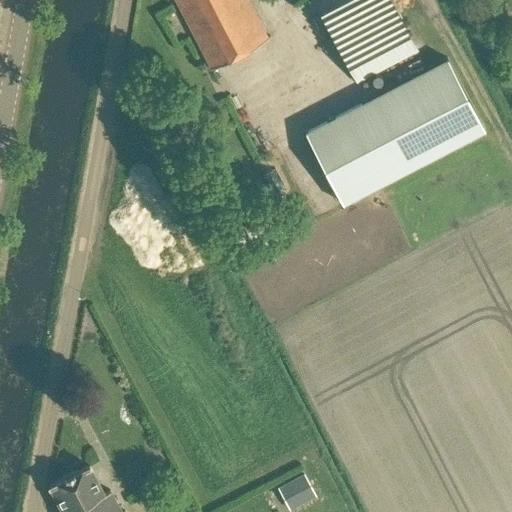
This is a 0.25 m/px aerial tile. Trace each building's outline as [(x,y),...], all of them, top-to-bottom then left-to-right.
[(175,0),(211,68),(267,38),(247,0),(175,0)] [(388,0),(314,0),(357,81),(415,50),(388,0)] [(446,56),(304,130),(342,203),(484,129),(446,56)] [(125,511),(124,511),(121,511),(110,490),(104,493),(89,465),(48,486),(62,511),(125,511)] [(315,496),(304,475),(285,485),(296,506),(315,496)]
